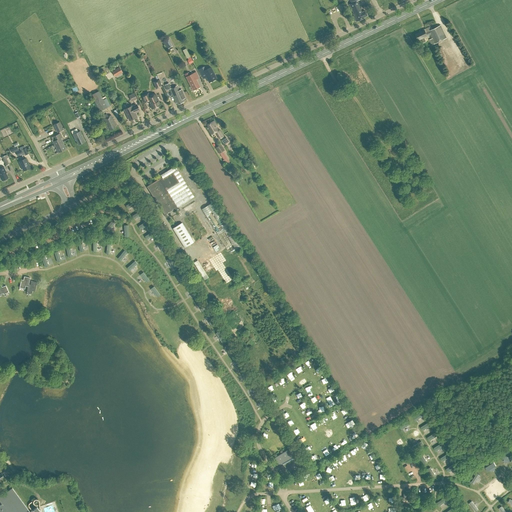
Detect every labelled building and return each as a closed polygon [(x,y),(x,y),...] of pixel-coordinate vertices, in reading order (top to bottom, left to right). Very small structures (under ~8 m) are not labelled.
[(356,22),(364,18),(364,17),(367,15),(365,10),(361,12),(360,9),(361,9),(357,0),(349,0),(351,3),(349,4),(354,15),(354,16),(356,22)] [(430,34),(435,43),(447,38),(440,25),(432,29),(430,26),(425,29),(415,34),(418,40),(421,39),(423,43),(426,41),(424,37),(430,34)] [(199,69),(202,75),(205,73),(209,82),(217,78),(211,67),(206,69),(204,67),(199,69)] [(190,75),(188,72),(185,74),(193,90),(200,87),(196,79),(199,78),(196,72),(190,75)] [(157,89),(162,86),(158,79),(154,82),(157,89)] [(182,89),(179,90),(177,85),(171,88),(169,83),(164,85),(167,90),(169,89),(176,104),(177,103),(178,105),(184,102),(183,100),(183,99),(184,99),(183,96),(185,96),(182,89)] [(99,91),(92,95),(100,111),(107,107),(99,91)] [(149,101),(152,109),(161,105),(155,94),(150,96),(148,92),(142,95),(145,103),(149,101)] [(136,105),(132,107),(132,106),(124,109),(130,120),(137,117),(135,113),(139,111),(136,105)] [(115,122),(114,122),(111,115),(103,119),(109,130),(116,127),(115,126),(116,125),(115,122)] [(220,130),(218,131),(216,126),(217,126),(214,121),(207,124),(208,126),(207,127),(211,135),(216,132),(220,139),(223,136),(220,130)] [(54,124),(58,132),(64,129),(60,122),(54,124)] [(76,140),(77,140),(79,144),(85,141),(81,135),(82,134),(80,131),(73,134),(76,140)] [(52,137),(59,152),(66,149),(61,139),(62,138),(60,133),(52,137)] [(224,150),(221,144),(215,147),(219,153),(224,150)] [(2,157),(6,165),(11,163),(7,154),(2,157)] [(229,158),(228,159),(224,154),(221,156),(227,164),(231,161),(229,158)] [(19,161),(24,170),(31,167),(26,158),(19,161)] [(4,167),(0,168),(0,179),(1,179),(2,181),(8,178),(6,173),(7,173),(4,167)] [(162,177),(146,187),(152,195),(164,215),(177,207),(190,199),(180,181),(179,182),(172,170),(166,174),(162,177)] [(214,202),(203,209),(221,238),(224,236),(223,234),(226,232),(228,236),(233,233),(224,218),(214,202)] [(172,228),(184,248),(194,242),(182,223),(172,228)] [(122,260),(128,252),(125,251),(120,258),(122,260)] [(199,260),(195,262),(203,277),(208,275),(199,260)] [(129,268),(131,270),(138,264),(136,261),(129,268)] [(211,286),(223,281),(221,275),(209,280),(211,286)] [(25,286),(28,286),(29,284),(30,277),(24,276),(23,280),(21,279),(19,287),(25,288),(25,286)] [(236,294),(252,283),(250,280),(233,291),(236,294)] [(30,284),(29,284),(28,286),(26,292),(32,293),(32,290),(35,291),(37,282),(31,281),(30,284)] [(0,294),(3,293),(3,294),(8,292),(6,285),(2,287),(1,285),(0,285),(0,294)] [(158,297),(161,295),(156,286),(152,288),(158,297)] [(413,417),(415,421),(425,414),(423,410),(413,417)] [(399,426),(402,430),(411,423),(409,419),(399,426)] [(420,427),(422,431),(432,424),(429,421),(420,427)] [(426,438),(428,441),(438,434),(436,431),(426,438)] [(411,447),(414,450),(424,443),(421,440),(411,447)] [(432,448),(435,452),(445,445),(442,442),(432,448)] [(274,457),(279,463),(277,465),(280,468),(281,467),(285,474),(303,463),(298,457),(299,456),(296,453),(292,446),(274,457)] [(418,455),(425,465),(428,462),(421,452),(418,455)] [(439,459),(441,462),(451,455),(449,452),(439,459)] [(511,457),(503,454),(501,457),(511,462),(511,459),(511,457)] [(445,469),(448,472),(458,466),(455,462),(445,469)] [(493,462),(485,467),(487,471),(496,465),(493,462)] [(427,468),(433,478),(437,476),(430,466),(427,468)] [(476,473),(471,482),(474,484),(480,475),(476,473)] [(40,511),(37,507),(37,506),(30,511),(12,487),(0,496),(0,501),(2,503),(0,504),(0,511),(40,511)] [(402,497),(402,505),(407,505),(407,503),(409,503),(409,498),(411,498),(411,490),(406,491),(406,492),(403,493),(404,497),(402,497)] [(465,498),(467,501),(476,496),(474,493),(465,498)] [(436,502),(439,506),(449,499),(446,496),(436,502)] [(472,501),(469,503),(476,511),(479,509),(472,501)]
